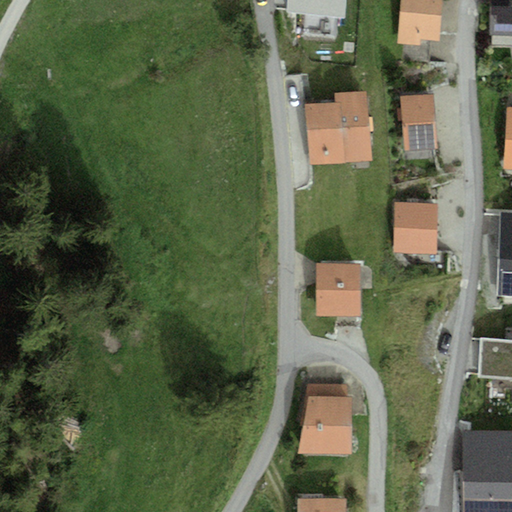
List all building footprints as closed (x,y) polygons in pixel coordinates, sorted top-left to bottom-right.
[(285,0),(285,13),(345,14),(345,0),(285,0)] [(443,0),(399,0),(396,46),(420,49),(420,42),(439,45),(443,0)] [(511,0),(491,0),(489,38),(511,39),(511,0)] [(342,107),(305,107),(309,169),(345,170),(345,167),(371,166),(367,96),(341,97),(342,107)] [(434,101),(401,102),(403,151),(436,150),(434,101)] [(511,110),(507,110),(501,171),(511,171),(511,110)] [(437,207),(395,204),(393,253),(435,256),(437,207)] [(511,213),(486,215),(489,304),(511,302),(511,213)] [(360,269),(315,269),(316,320),(361,320),(360,269)] [(482,377),(511,377),(511,338),(482,338),(482,377)] [(352,390),(308,390),(297,449),(352,448),(352,390)] [(346,511),(346,492),(298,494),(296,511),(346,511)]
